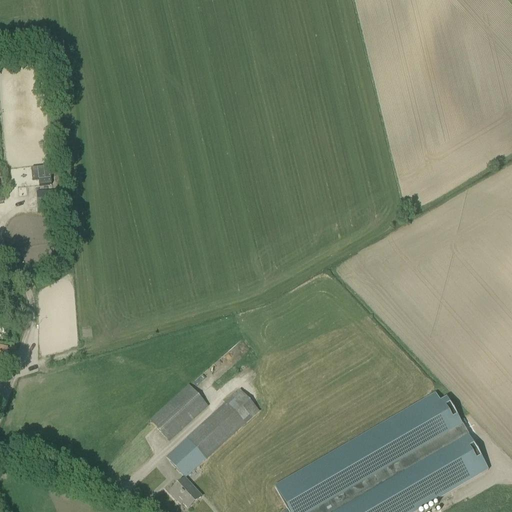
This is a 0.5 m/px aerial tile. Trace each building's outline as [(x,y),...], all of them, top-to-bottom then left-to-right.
[(36,193),(37,209),(54,208),(53,192),(36,193)] [(150,421),(168,442),(208,407),(189,386),(150,421)] [(435,395),(274,488),(287,511),(285,511),(417,511),(487,471),(446,399),(439,403),(435,395)] [(166,458),(184,479),(247,423),(228,402),(166,458)] [(178,500),(187,510),(201,498),(195,491),(193,493),(182,481),(169,493),(177,501),(178,500)]
